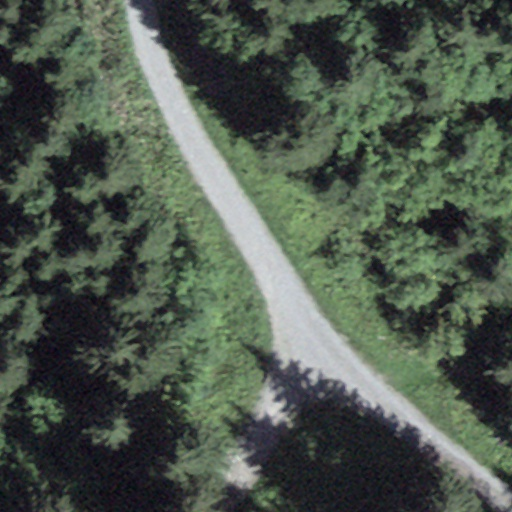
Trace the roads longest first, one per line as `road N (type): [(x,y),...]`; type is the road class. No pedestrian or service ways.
road 1 (track): [(217,511),(315,337),(180,123),(138,17),(140,0)]
road 2 (track): [(315,337),(511,500)]
